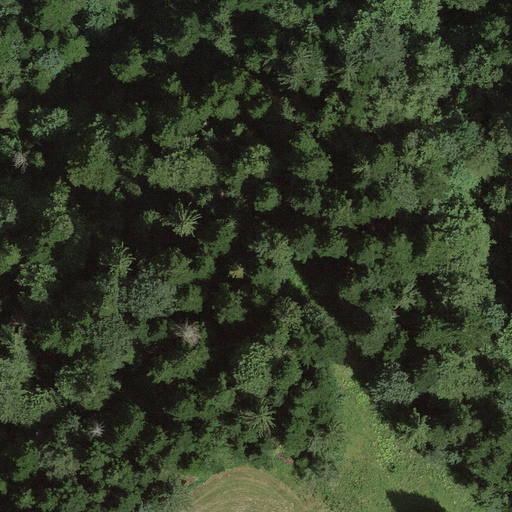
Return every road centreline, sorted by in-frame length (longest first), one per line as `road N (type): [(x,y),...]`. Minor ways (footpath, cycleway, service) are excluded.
road 1 (track): [(0,320),(163,262),(270,247),(290,260),(350,337),(451,483),(484,511)]
road 2 (track): [(303,283),(237,327),(163,400),(74,511)]
